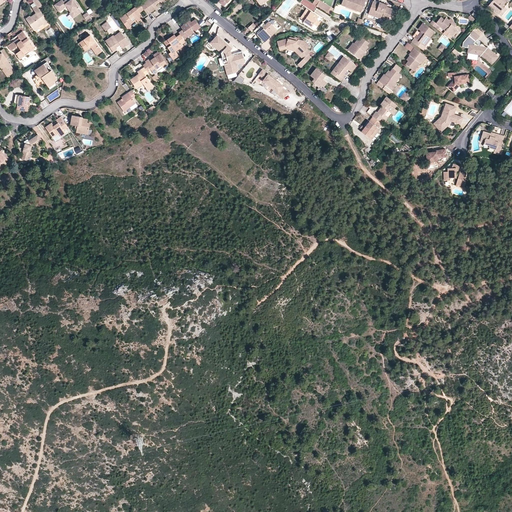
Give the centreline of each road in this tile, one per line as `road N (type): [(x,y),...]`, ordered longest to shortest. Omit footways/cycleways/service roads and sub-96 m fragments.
road 1 (residential): [(419,2),(343,122),(197,0)]
road 2 (track): [(22,511),(52,408),(161,372),(169,331),(162,309)]
road 3 (residential): [(0,108),(10,119),(33,121),(58,103),(93,103),(111,90),(114,67),(186,0)]
road 4 (track): [(448,285),(410,207),(365,171),(346,138)]
